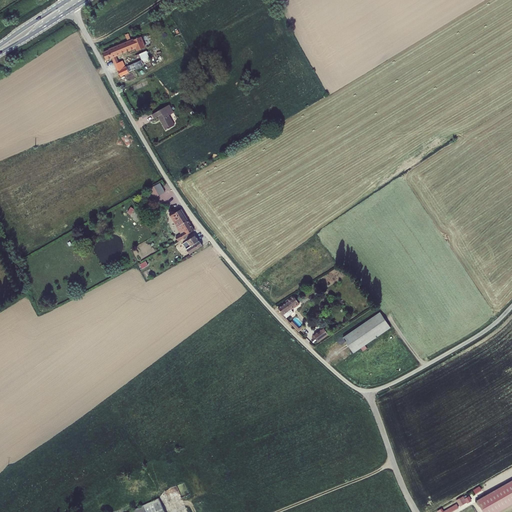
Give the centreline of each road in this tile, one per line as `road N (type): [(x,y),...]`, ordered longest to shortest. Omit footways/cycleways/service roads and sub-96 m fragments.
road 1 (unclassified): [(71,9),(190,214),(285,325),(353,387),(378,389),(407,376),(511,306)]
road 2 (track): [(368,391),(415,511)]
road 3 (track): [(275,511),(393,460)]
